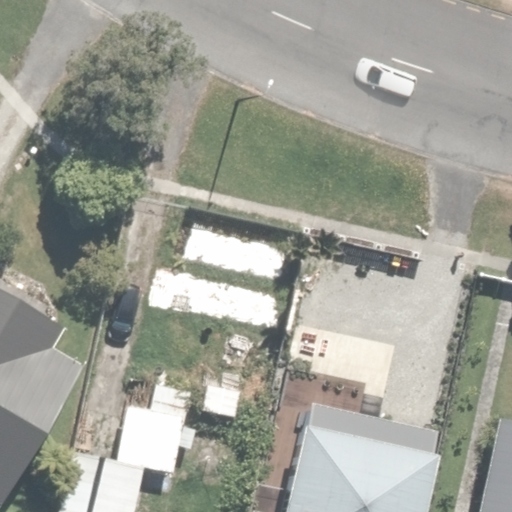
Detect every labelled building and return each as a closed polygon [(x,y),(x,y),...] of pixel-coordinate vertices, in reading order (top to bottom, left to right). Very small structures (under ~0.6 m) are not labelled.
[(478,285),(421,265),(393,343),(451,364),(478,285)] [(214,309),(145,298),(134,370),(203,381),(214,309)] [(0,307),(0,470),(63,373),(30,352),(41,333),(0,307)] [(172,476),(181,391),(149,388),(146,411),(122,409),(115,469),(172,476)] [(412,511),(428,436),(299,411),(279,511),(412,511)] [(511,511),(511,438),(488,434),(471,511),(511,511)] [(133,511),(142,480),(69,463),(57,511),(133,511)]
